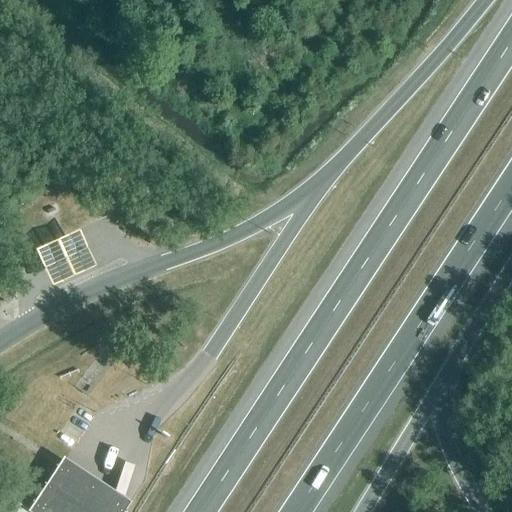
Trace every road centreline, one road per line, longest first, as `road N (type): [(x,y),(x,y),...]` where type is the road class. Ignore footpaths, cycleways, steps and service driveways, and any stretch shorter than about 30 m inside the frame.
road 1 (motorway): [(511,40),(200,511)]
road 2 (motorway): [(296,511),(511,185)]
road 3 (motorway): [(484,0),(326,177)]
road 4 (motorway): [(441,385),(511,266)]
